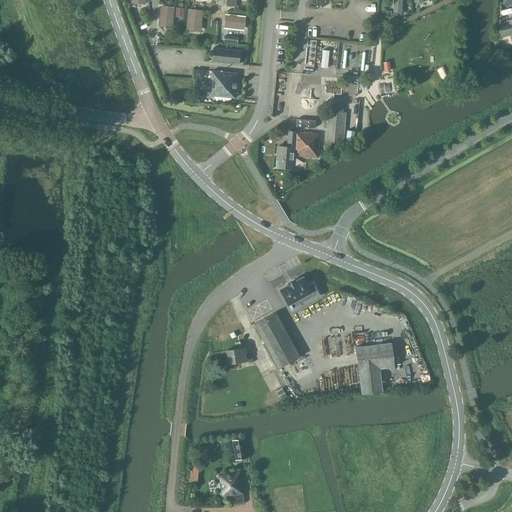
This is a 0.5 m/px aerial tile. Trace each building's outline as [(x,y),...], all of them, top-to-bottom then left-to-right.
[(393,0),(393,12),(402,12),(402,0),(393,0)] [(161,7),(159,27),(174,28),(175,8),(161,7)] [(188,11),(187,30),(201,31),(203,12),(188,11)] [(246,17),(226,15),(225,29),(244,31),(246,17)] [(507,19),(498,21),(502,37),(511,34),(511,38),(511,19),(507,21),(507,19)] [(238,65),(240,51),(214,48),(212,62),(238,65)] [(209,95),(234,97),(236,73),(212,71),(209,95)] [(348,92),(357,93),(357,82),(349,82),(348,92)] [(326,128),(324,142),(343,144),(345,128),(346,112),(335,111),(327,110),(325,128),(326,128)] [(278,147),(277,156),(279,156),(277,169),(293,170),(294,156),(317,159),(319,134),(288,131),(286,148),(278,147)] [(302,263),(276,275),(280,284),(306,272),(302,263)] [(290,283),(302,305),(321,295),(313,281),(307,285),(303,278),(294,282),(294,281),(290,283)] [(302,305),(290,283),(287,284),(287,286),(279,290),(287,305),(288,305),(292,311),(302,305)] [(275,313),(254,324),(279,369),(299,357),(275,313)] [(228,364),(247,361),(245,348),(241,348),(240,342),(234,343),(235,349),(226,351),(228,364)] [(379,369),(395,367),(391,342),(355,347),(361,395),(382,392),(379,369)] [(421,359),(411,361),(414,371),(420,369),(421,375),(429,373),(427,367),(423,368),(421,359)] [(274,380),(278,378),(273,369),(269,371),(274,380)] [(243,438),(233,440),(237,460),(247,458),(243,438)] [(243,493),(241,481),(240,473),(218,476),(222,497),(243,493)]
